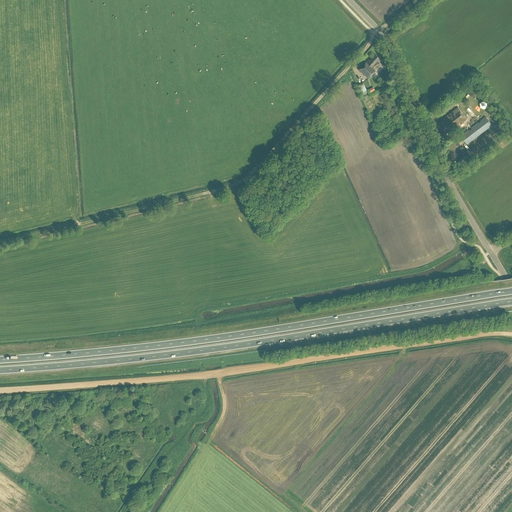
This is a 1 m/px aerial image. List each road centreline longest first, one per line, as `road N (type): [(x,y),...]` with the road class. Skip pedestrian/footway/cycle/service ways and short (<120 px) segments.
road 1 (trunk): [(511,290),(232,336),(0,360)]
road 2 (trunk): [(0,370),(196,351),(511,301)]
road 3 (track): [(0,390),(149,380),(511,334)]
road 4 (track): [(0,242),(242,182),(375,34)]
road 5 (tertiary): [(349,0),(385,37),(442,168),(490,251)]
road 6 (track): [(466,243),(420,269),(205,308),(195,320)]
road 7 (track): [(218,372),(222,416),(163,511)]
